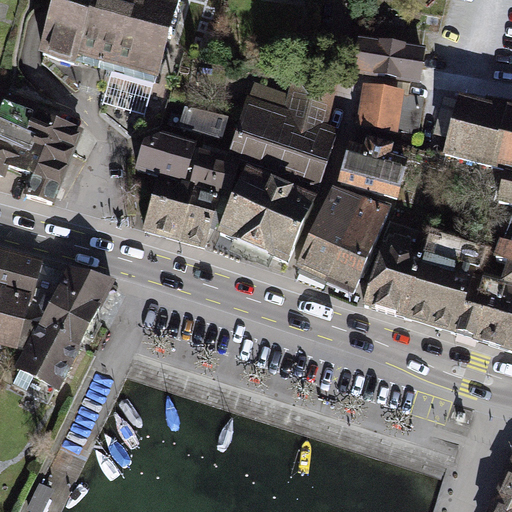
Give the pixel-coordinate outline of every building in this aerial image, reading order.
[(174,0),(51,0),(33,61),(69,71),(72,64),(154,81),(174,0)] [(426,51),(358,40),(353,70),(421,81),(426,51)] [(239,258),(284,276),(314,202),(337,137),(326,132),(336,98),(293,85),(288,98),(260,88),(228,161),(242,167),(213,248),(239,258)] [(402,95),(366,90),(360,129),(396,134),(402,95)] [(511,265),(506,282),(511,283),(511,109),(465,96),(448,153),(511,171),(502,202),(511,204),(511,244),(503,242),(497,261),(511,265)] [(22,198),(55,207),(83,135),(0,102),(0,190),(3,192),(10,173),(27,179),(22,198)] [(157,180),(140,232),(175,243),(192,192),(183,190),(196,152),(152,138),(140,175),(157,180)] [(343,185),(399,199),(410,159),(354,145),(343,185)] [(192,192),(175,243),(207,254),(236,168),(196,152),(183,190),(192,192)] [(332,193),(300,274),(353,295),(386,215),(332,193)] [(385,246),(367,307),(458,334),(477,274),(385,246)] [(111,282),(0,253),(0,353),(14,357),(3,381),(50,407),(111,282)] [(458,334),(511,349),(511,283),(506,282),(477,274),(458,334)] [(511,511),(511,469),(492,511),(511,511)] [(40,511),(51,489),(37,482),(23,510),(27,511),(40,511)]
